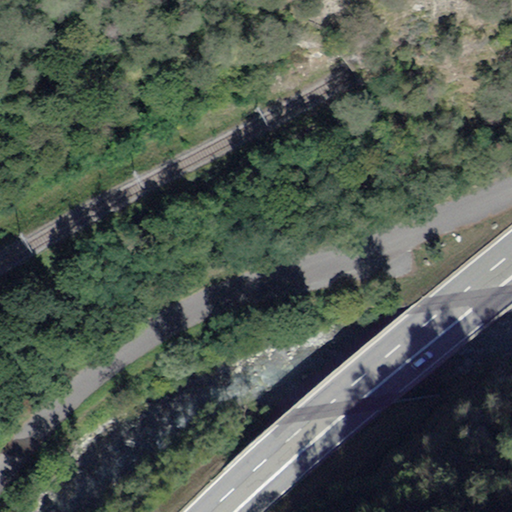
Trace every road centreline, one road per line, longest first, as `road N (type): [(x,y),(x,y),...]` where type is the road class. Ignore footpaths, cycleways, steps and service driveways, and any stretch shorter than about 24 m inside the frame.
road 1 (unclassified): [(0,478),(93,375),(202,303),(440,221),(511,184)]
road 2 (primary): [(219,511),(301,425),(511,253)]
